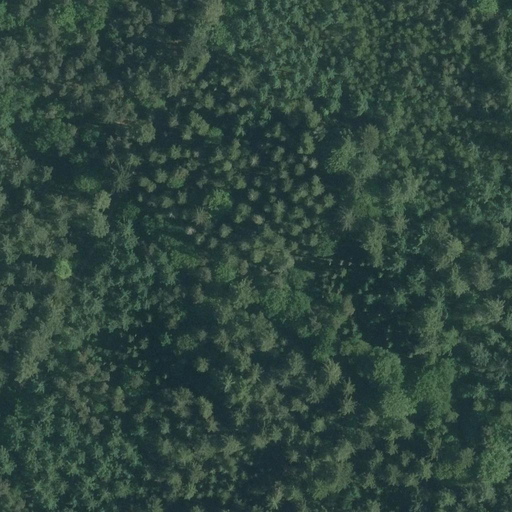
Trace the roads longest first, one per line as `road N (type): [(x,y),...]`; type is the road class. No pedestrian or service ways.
road 1 (track): [(0,418),(118,192)]
road 2 (track): [(118,192),(217,0)]
road 3 (track): [(0,107),(118,192)]
